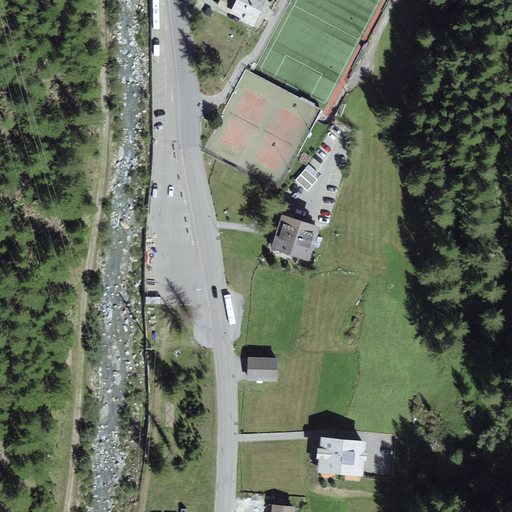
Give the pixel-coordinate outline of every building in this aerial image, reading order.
[(236,0),(235,0),(221,0),(219,5),(218,6),(230,12),(233,8),(236,0)] [(270,0),(239,0),(235,9),(233,12),(258,24),(270,0)] [(309,189),(319,177),(307,167),(297,179),(309,189)] [(325,229),(288,217),(278,249),(314,261),(325,229)] [(280,359),(250,359),(249,382),(280,382),(280,359)] [(369,441),(326,435),(322,468),(365,473),(369,441)] [(300,511),(301,505),(275,503),(273,511),(300,511)]
